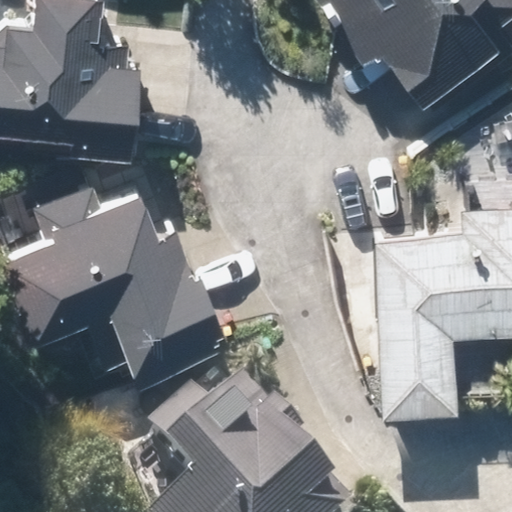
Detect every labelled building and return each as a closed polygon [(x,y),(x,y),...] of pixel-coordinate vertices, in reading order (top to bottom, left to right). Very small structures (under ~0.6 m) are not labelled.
[(15,4),(13,46),(0,45),(0,115),(80,120),(79,141),(144,145),(145,123),(149,54),(136,53),(137,32),(111,31),(113,0),(43,0),(43,6),(15,4)] [(511,0),(335,0),(372,51),(392,37),(432,95),(511,38),(511,0)] [(121,286),(152,361),(240,325),(213,258),(202,262),(183,214),(166,221),(148,177),(101,196),(93,177),(5,213),(46,317),(121,286)] [(385,311),(385,325),(386,340),(387,390),(388,401),(463,398),(461,324),(511,323),(511,200),(450,201),(450,223),(384,224),(384,234),(385,311)] [(159,427),(205,483),(168,511),(360,511),(363,510),(286,416),(241,360),(159,427)]
